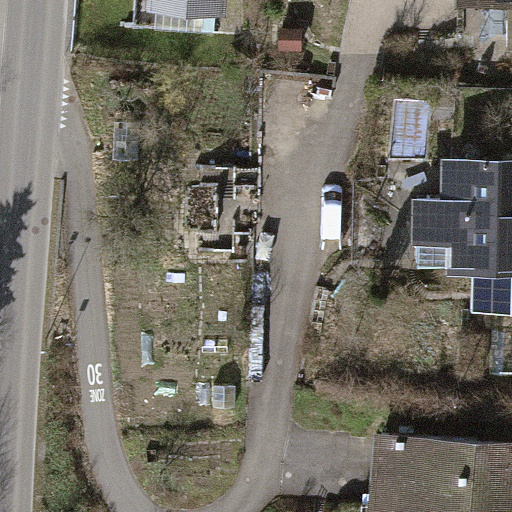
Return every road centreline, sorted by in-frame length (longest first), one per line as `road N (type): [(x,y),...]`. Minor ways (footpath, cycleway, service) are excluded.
road 1 (residential): [(38,92),(78,159),(103,410),(123,497),(134,511)]
road 2 (tertiary): [(9,511),(38,92)]
